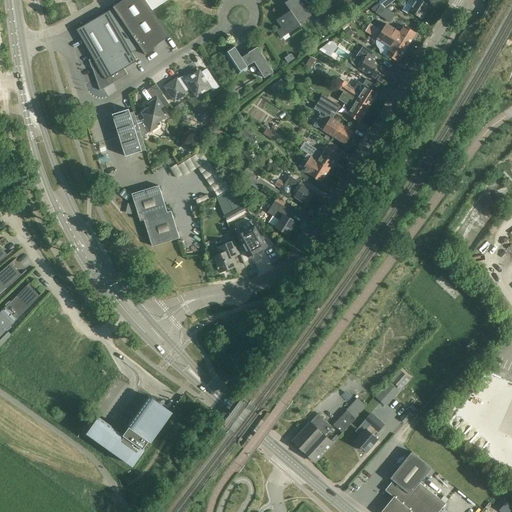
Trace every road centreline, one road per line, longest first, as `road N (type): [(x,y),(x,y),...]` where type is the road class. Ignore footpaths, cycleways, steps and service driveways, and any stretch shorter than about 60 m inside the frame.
road 1 (tertiary): [(153,324),(182,304),(278,276),(459,0)]
road 2 (unclassified): [(19,48),(58,44),(83,100),(93,104),(225,27)]
road 3 (primary): [(153,324),(98,252),(29,104)]
road 4 (primary): [(29,104),(37,159),(58,212),(126,314)]
road 5 (unclassified): [(129,511),(82,449),(0,391)]
road 6 (unclassified): [(0,198),(53,289),(96,337)]
